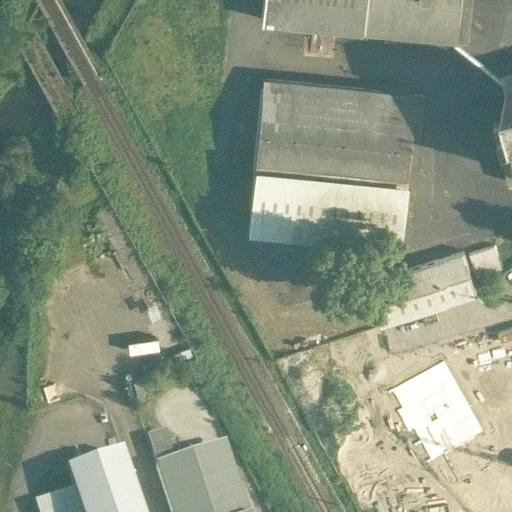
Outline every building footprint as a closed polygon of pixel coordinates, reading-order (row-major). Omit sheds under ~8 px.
[(364,0),(262,0),(261,17),(362,27),(364,0)] [(463,0),(364,0),(362,27),(460,37),(463,0)] [(414,101),(260,85),(252,167),(254,168),(406,182),(414,101)] [(511,119),(496,124),(511,182),(511,119)] [(406,182),(254,168),(248,228),(339,237),(341,223),(401,230),(406,182)] [(464,250),(365,283),(379,325),(478,293),(464,250)] [(469,426),(479,421),(438,345),(376,378),(417,454),(439,443),(469,426)] [(488,460),(469,426),(439,443),(458,477),(488,460)] [(225,499),(210,453),(155,471),(169,511),(246,511),(240,494),(225,499)] [(511,511),(511,481),(499,456),(488,460),(458,477),(440,487),(454,511),(511,511)] [(139,511),(121,458),(67,476),(78,511),(139,511)] [(78,511),(72,493),(35,505),(37,511),(78,511)]
